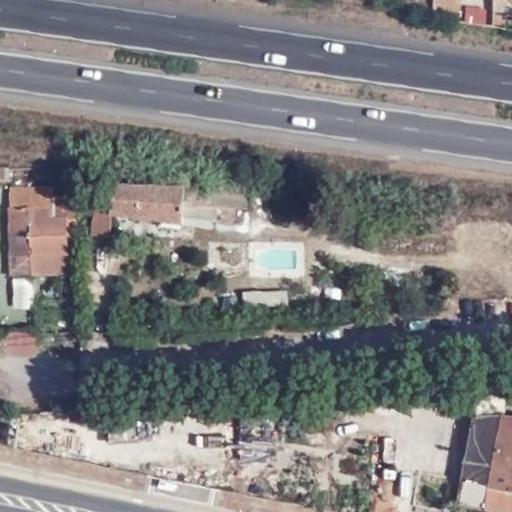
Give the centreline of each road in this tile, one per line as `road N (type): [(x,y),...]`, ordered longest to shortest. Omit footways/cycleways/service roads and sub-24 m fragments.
road 1 (motorway): [(511,81),(0,7)]
road 2 (motorway): [(0,70),(511,144)]
road 3 (secondary): [(150,511),(0,481)]
